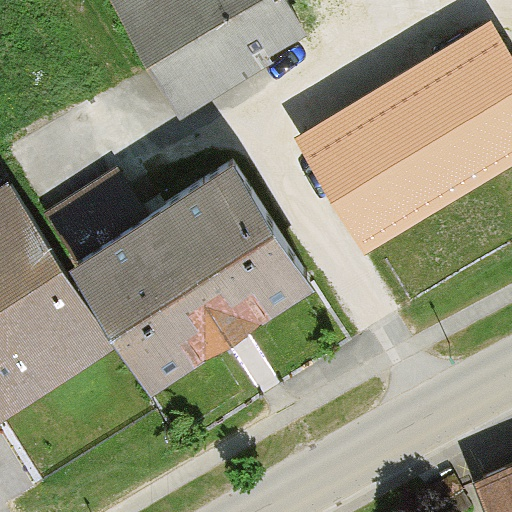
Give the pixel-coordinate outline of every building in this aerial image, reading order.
[(303,24),(289,0),(120,0),(175,97),(303,24)] [(427,10),(296,91),(383,232),(511,153),(511,53),(482,4),(427,10)] [(89,232),(151,198),(126,154),(64,189),(89,232)] [(307,271),(233,157),(77,257),(151,372),(307,271)] [(0,194),(0,403),(108,334),(12,186),(0,194)] [(511,511),(511,460),(471,479),(485,511),(511,511)]
